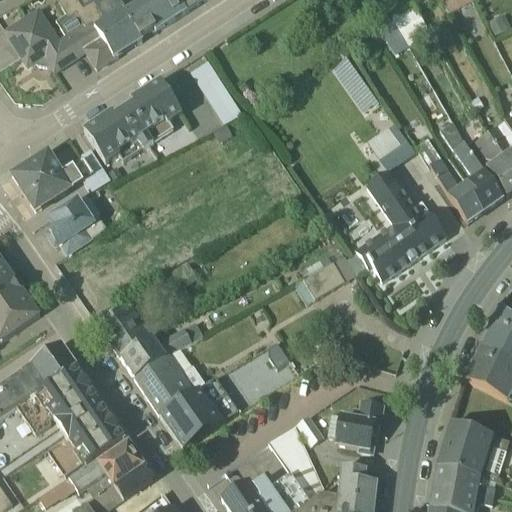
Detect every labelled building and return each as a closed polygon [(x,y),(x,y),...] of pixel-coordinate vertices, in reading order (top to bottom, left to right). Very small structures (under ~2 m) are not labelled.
[(68,23),(63,26),(84,59),(96,74),(141,47),(121,16),(126,14),(117,0),(61,0),(57,4),(68,23)] [(133,0),(154,36),(184,17),(173,0),(133,0)] [(173,0),(184,17),(210,0),(173,0)] [(472,5),(469,0),(436,0),(447,19),(472,5)] [(429,38),(412,11),(391,23),(408,50),(429,38)] [(53,79),(84,59),(63,26),(48,34),(38,17),(3,39),(26,72),(46,71),(53,79)] [(349,59),(333,68),(361,113),(376,103),(349,59)] [(208,68),(190,79),(224,132),(242,120),(208,68)] [(97,127),(84,136),(105,169),(117,161),(122,168),(172,135),(168,128),(181,120),(159,87),(145,97),(147,100),(99,131),(97,127)] [(511,118),(511,121),(503,128),(511,140),(511,111),(509,113),(511,118)] [(367,145),(389,173),(415,153),(393,125),(367,145)] [(511,140),(503,128),(488,138),(511,172),(511,140)] [(511,172),(488,138),(470,150),(504,201),(511,196),(511,172)] [(466,228),(501,204),(464,150),(453,158),(471,185),(460,192),(429,146),(417,155),(466,228)] [(89,198),(110,186),(92,158),(60,178),(48,158),(11,181),(35,217),(82,188),(89,198)] [(356,257),(379,289),(445,243),(420,208),(413,212),(387,175),(364,191),(393,231),(356,257)] [(58,249),(66,261),(105,234),(98,223),(93,227),(77,205),(48,225),(55,235),(46,241),(54,252),(58,249)] [(88,262),(61,280),(87,319),(130,290),(131,293),(154,278),(147,267),(108,293),(101,282),(118,271),(108,255),(91,267),(88,262)] [(355,281),(344,262),(293,291),(304,310),(355,281)] [(0,346),(38,320),(0,264),(0,346)] [(126,309),(96,329),(120,365),(151,343),(167,330),(161,321),(145,332),(126,309)] [(511,321),(501,312),(481,350),(511,365),(511,321)] [(151,343),(120,365),(133,386),(181,357),(203,340),(195,328),(156,350),(151,343)] [(0,423),(16,412),(74,371),(59,350),(0,391),(0,423)] [(507,408),(511,396),(511,365),(481,350),(463,386),(507,408)] [(181,357),(133,386),(159,421),(204,390),(181,357)] [(74,371),(16,412),(35,441),(54,429),(66,446),(48,459),(66,484),(124,445),(74,371)] [(204,390),(159,421),(181,455),(208,435),(214,434),(231,422),(214,404),(226,396),(217,384),(204,390)] [(372,459),(380,411),(358,407),(356,420),(331,416),(327,441),(337,443),(335,453),(372,459)] [(452,429),(438,473),(497,487),(508,447),(452,429)] [(219,505),(224,511),(298,511),(316,499),(322,491),(293,430),(268,449),(289,479),(270,492),(259,479),(219,505)] [(143,470),(124,445),(66,484),(43,502),(49,511),(55,511),(83,494),(91,504),(143,470)] [(152,484),(143,470),(91,504),(86,508),(89,511),(118,511),(116,509),(152,484)] [(371,511),(374,488),(362,487),(363,475),(341,473),(337,502),(316,499),(298,511),(371,511)] [(497,487),(438,473),(429,511),(478,511),(479,510),(490,511),(497,487)] [(0,511),(1,511),(10,507),(0,492),(0,511)] [(170,511),(164,503),(151,511),(170,511)]
